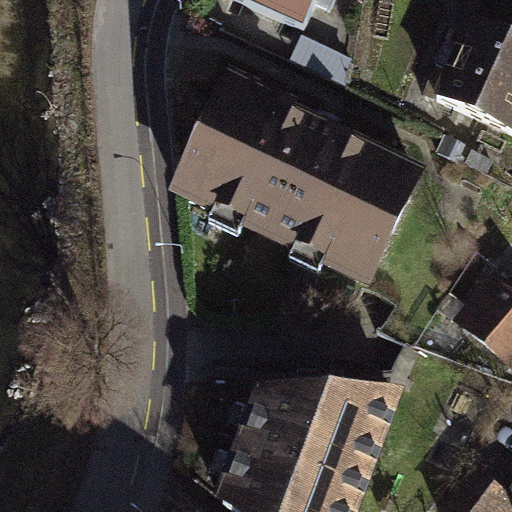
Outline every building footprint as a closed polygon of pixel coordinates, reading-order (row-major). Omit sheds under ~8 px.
[(322,0),(233,0),(307,33),(322,0)] [(457,53),(446,48),(423,100),(511,138),(511,40),(471,22),(457,53)] [(230,83),(174,197),(374,293),(429,179),(230,83)] [(511,291),(493,277),(453,328),(511,374),(511,291)] [(365,511),(408,398),(256,393),(211,511),(365,511)] [(474,472),(440,511),(511,511),(511,487),(504,497),(474,472)]
